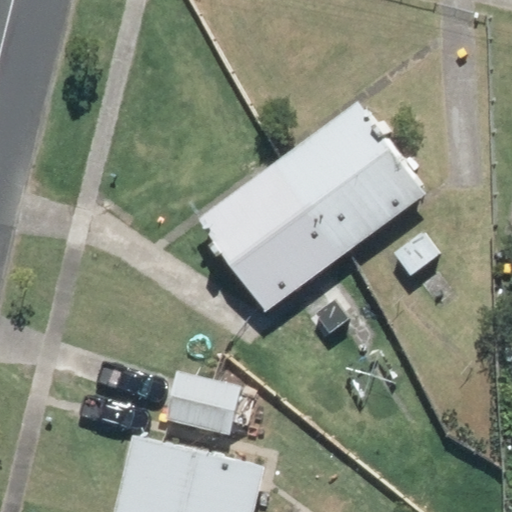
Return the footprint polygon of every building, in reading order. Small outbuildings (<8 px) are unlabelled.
[(369,94),(212,210),(279,300),(437,184),(369,94)] [(452,253),(422,215),(387,243),(417,281),(452,253)] [(365,321),(336,286),(299,316),(328,352),(365,321)] [(184,365),(173,412),(238,428),(249,380),(184,365)] [(261,511),(274,456),(144,427),(124,511),(261,511)]
